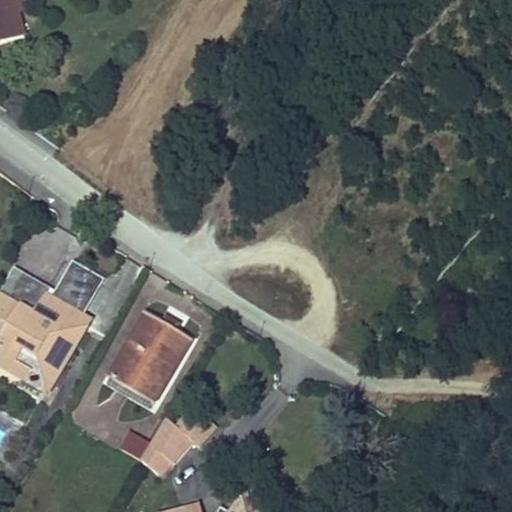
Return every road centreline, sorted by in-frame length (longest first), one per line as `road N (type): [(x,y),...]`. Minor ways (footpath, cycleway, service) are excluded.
road 1 (residential): [(0,142),(202,282),(376,388)]
road 2 (track): [(376,388),(476,375),(511,384)]
